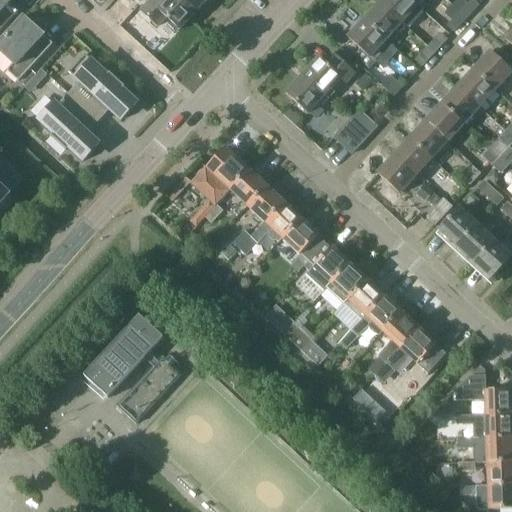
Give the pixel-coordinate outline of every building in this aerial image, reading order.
[(7,4),(10,1),(11,0),(10,0),(0,0),(0,32),(18,13),(7,4)] [(196,13),(181,0),(129,0),(132,2),(134,0),(151,0),(141,11),(158,27),(166,18),(180,31),(196,13)] [(181,0),(196,13),(207,0),(181,0)] [(383,0),(380,4),(403,24),(407,28),(423,11),(419,7),(411,0),(383,0)] [(459,14),(465,20),(478,6),(472,1),(459,14)] [(403,24),(380,4),(364,22),(386,42),(403,24)] [(465,20),(459,14),(448,27),(454,32),(465,20)] [(43,36),(45,34),(46,32),(46,31),(47,30),(47,29),(47,28),(47,27),(46,26),(46,25),(45,24),(44,23),(42,22),(41,22),(39,22),(30,24),(23,18),(0,42),(0,52),(13,64),(7,71),(19,82),(53,46),(43,36)] [(386,42),(364,22),(348,38),(361,50),(355,56),(369,70),(376,63),(371,58),(386,42)] [(429,48),(434,53),(447,40),(441,35),(429,48)] [(434,53),(429,48),(416,61),(422,66),(434,53)] [(474,71),(496,91),(511,74),(490,53),(474,71)] [(302,77),(324,97),(340,80),(345,85),(355,74),(335,55),(325,65),(318,59),(302,77)] [(108,77),(92,63),(77,80),(80,83),(68,96),(95,120),(106,108),(121,122),(138,104),(123,91),(125,89),(110,75),(108,77)] [(496,91),(474,71),(458,88),(480,108),(496,91)] [(394,97),(403,87),(390,75),(381,85),(394,97)] [(324,97),(302,77),(286,94),(308,115),(324,97)] [(480,108),(458,88),(442,105),(464,126),(480,108)] [(69,150),(83,164),(99,145),(85,132),(95,120),(68,96),(58,107),(55,104),(38,122),(54,136),(52,138),(67,152),(69,150)] [(464,126),(442,105),(426,123),(448,143),(464,126)] [(367,121),(358,112),(350,121),(359,130),(367,121)] [(334,138),(343,147),(359,130),(350,121),(334,138)] [(375,129),(367,121),(359,130),(367,137),(375,129)] [(448,143),(426,123),(410,140),(432,160),(448,143)] [(359,130),(343,147),(352,154),(367,137),(359,130)] [(511,145),(511,138),(506,132),(498,141),(507,149),(508,150),(510,148),(511,145)] [(432,160),(410,140),(394,157),(416,177),(432,160)] [(498,141),(491,149),(500,157),(507,149),(498,141)] [(501,174),(511,162),(511,150),(510,148),(508,150),(507,149),(492,166),(501,174)] [(492,166),(500,157),(491,149),(483,157),(492,166)] [(206,218),(217,206),(230,191),(249,171),(226,150),(208,170),(213,175),(199,190),(210,201),(193,220),(199,226),(206,218)] [(416,177),(394,157),(378,175),(400,195),(416,177)] [(471,186),(481,176),(473,168),(463,179),(471,186)] [(248,207),(267,187),(249,171),(230,191),(248,207)] [(187,175),(177,186),(181,190),(191,179),(187,175)] [(503,200),(484,183),(479,189),(497,206),(503,200)] [(248,207),(264,223),(265,224),(284,203),(267,187),(248,207)] [(0,205),(8,197),(0,189),(0,205)] [(435,225),(451,208),(443,201),(427,218),(435,225)] [(282,239),(301,219),(284,203),(265,224),(264,223),(251,238),(252,238),(240,251),(246,256),(271,229),(282,239)] [(511,219),(511,217),(511,208),(507,204),(502,210),(511,219)] [(217,206),(206,218),(212,224),(223,212),(217,206)] [(456,247),(477,226),(459,209),(439,231),(456,247)] [(327,244),(318,236),(319,235),(301,219),(282,239),(274,248),(291,264),(296,259),(305,268),(327,244)] [(477,226),(456,247),(473,263),(494,241),(477,226)] [(252,238),(251,238),(244,232),(233,244),(240,251),(252,238)] [(494,241),(473,263),(491,279),(511,257),(494,241)] [(328,288),(350,264),(332,248),(307,276),(322,290),(326,286),(328,288)] [(345,304),(367,280),(350,264),(328,288),(345,304)] [(345,304),(361,319),(362,319),(384,296),(367,280),(345,304)] [(380,336),(383,332),(402,312),(384,296),(362,319),(361,319),(348,333),(349,334),(341,342),(341,341),(339,343),(346,349),(358,336),(359,337),(369,326),(380,336)] [(283,335),(291,326),(275,311),(267,320),(283,335)] [(374,375),(419,328),(402,312),(383,332),(393,341),(378,357),(379,357),(368,369),(374,375)] [(140,317),(130,327),(84,377),(108,399),(164,339),(140,317)] [(301,352),(309,343),(291,326),(283,335),(301,352)] [(447,354),(436,344),(419,328),(374,375),(381,381),(392,369),(395,372),(409,357),(428,374),(447,354)] [(309,343),(301,352),(319,369),(327,360),(309,343)] [(171,357),(167,361),(163,358),(117,407),(137,425),(182,376),(179,372),(183,368),(171,357)] [(471,377),(456,393),(457,401),(473,401),(473,402),(485,402),(485,416),(511,414),(511,391),(485,392),(484,376),(471,377)] [(473,426),(473,440),(511,438),(511,414),(485,416),(457,417),(457,426),(473,426)] [(476,464),(487,464),(511,462),(511,438),(473,440),(457,441),(458,449),(474,449),(474,464),(476,464)] [(511,462),(487,464),(488,487),(511,486),(511,462)] [(476,464),(474,464),(458,465),(458,473),(476,473),(476,464)] [(488,487),(476,488),(460,488),(460,496),(488,496),(488,511),(511,509),(511,486),(488,487)]
